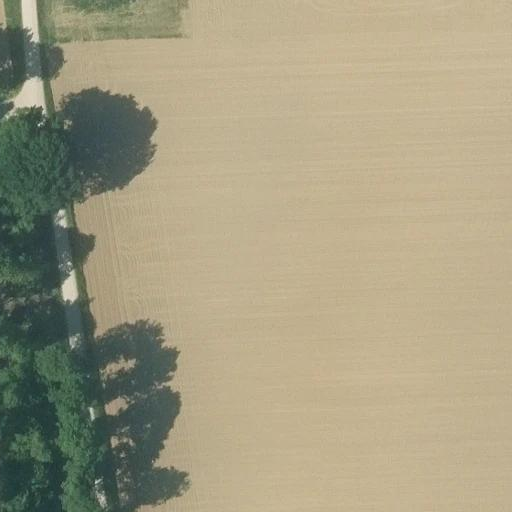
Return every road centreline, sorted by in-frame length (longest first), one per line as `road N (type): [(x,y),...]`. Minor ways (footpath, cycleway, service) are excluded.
road 1 (track): [(99,511),(42,141)]
road 2 (track): [(29,0),(42,141)]
